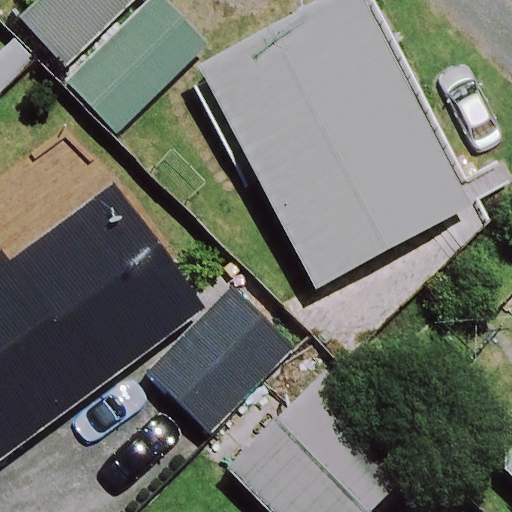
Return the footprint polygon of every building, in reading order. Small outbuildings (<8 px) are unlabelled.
[(199,54),(146,0),(38,0),(11,28),(41,58),(117,135),(199,54)] [(476,210),(363,0),(346,0),(200,78),(316,296),(476,210)] [(0,464),(203,314),(105,181),(0,258),(0,464)] [(296,345),(243,294),(154,385),(207,436),(296,345)] [(372,511),(409,478),(325,387),(229,474),(263,511),(372,511)]
